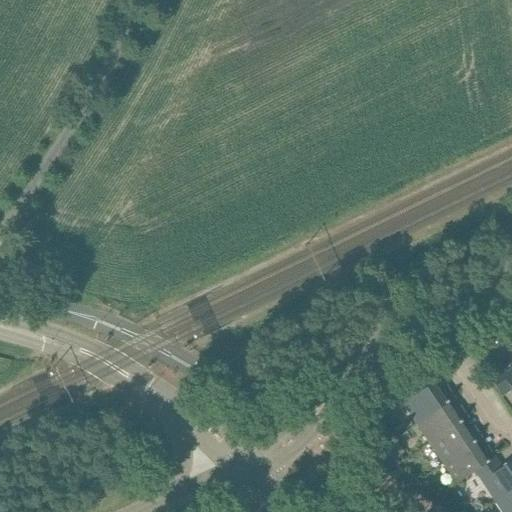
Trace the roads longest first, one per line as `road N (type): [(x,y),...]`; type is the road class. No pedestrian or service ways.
road 1 (tertiary): [(242,471),(299,433),(384,331),(511,261)]
road 2 (unclassified): [(242,471),(188,413),(114,368),(0,329)]
road 3 (unclassified): [(0,213),(119,0)]
